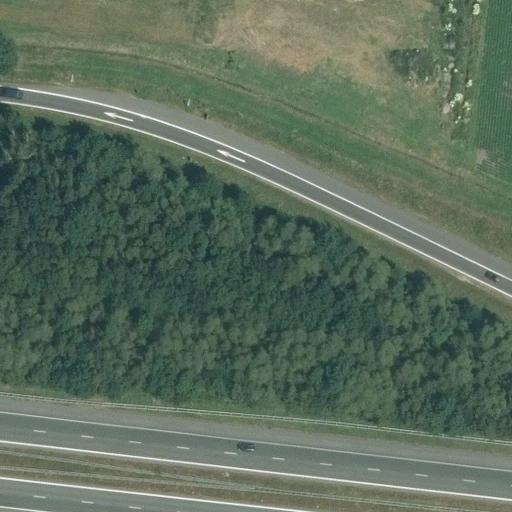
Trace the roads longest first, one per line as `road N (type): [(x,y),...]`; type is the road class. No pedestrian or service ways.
road 1 (motorway): [(511,288),(266,170),(91,111),(0,95)]
road 2 (motorway): [(511,485),(0,426)]
road 3 (motorway): [(0,492),(173,511)]
